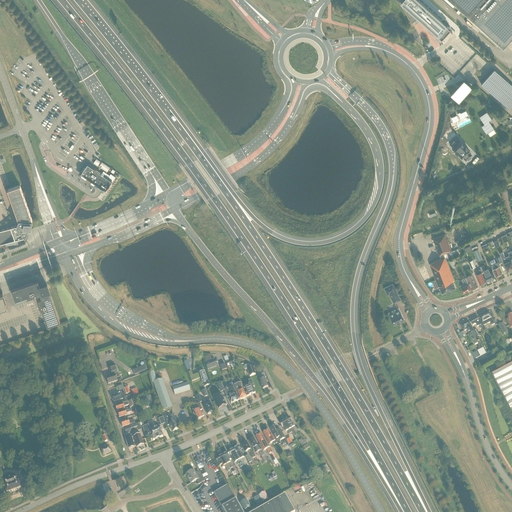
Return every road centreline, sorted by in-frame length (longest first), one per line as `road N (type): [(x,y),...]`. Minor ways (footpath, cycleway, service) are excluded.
road 1 (motorway): [(60,0),(153,114),(273,286),(407,511)]
road 2 (motorway): [(425,511),(362,371),(352,328),(356,277),(391,162),(376,122),(326,72)]
road 3 (motorway): [(174,208),(321,386),(406,511)]
road 4 (motorway): [(422,511),(321,336),(225,192)]
road 5 (motorway): [(344,101),(372,137),(381,174),(371,208),(353,227),(327,240),(288,238),(225,192)]
road 6 (secondary): [(380,511),(290,369),(253,346),(202,339)]
road 7 (secondary): [(378,48),(414,71),(429,107),(398,240),(409,279)]
road 8 (motorway): [(225,192),(78,0)]
road 9 (motorway): [(38,0),(166,193)]
road 10 (secondary): [(64,256),(84,294),(116,324),(154,340),(202,339)]
road 11 (secondary): [(202,339),(174,338),(116,311),(74,252)]
road 12 (unclassified): [(288,396),(162,454)]
road 13 (secondary): [(190,199),(256,161),(291,119)]
road 14 (tertiary): [(461,367),(483,438),(511,487)]
road 15 (secondary): [(280,113),(252,144),(175,188)]
